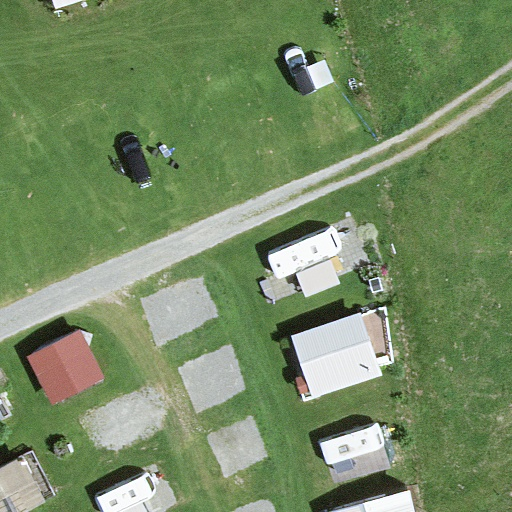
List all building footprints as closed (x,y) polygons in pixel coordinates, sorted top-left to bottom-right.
[(307,267),(369,253),(358,204),(296,218),(307,267)] [(321,370),(394,346),(373,282),(299,307),(321,370)] [(34,331),(64,381),(117,349),(87,300),(34,331)] [(332,418),(348,467),(404,449),(387,400),(332,418)] [(0,503),(0,504),(57,473),(33,429),(0,446),(0,503)] [(331,483),(339,511),(434,511),(417,457),(331,483)]
